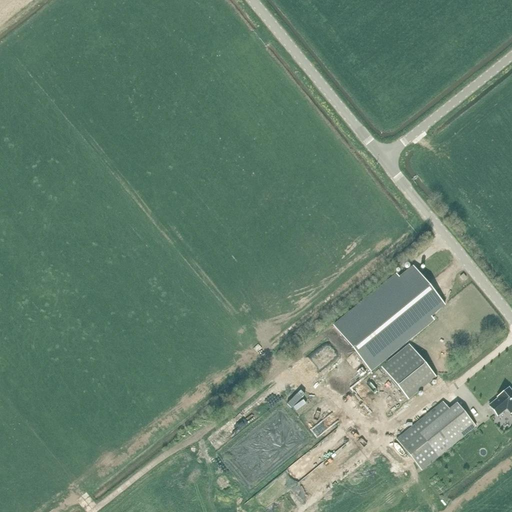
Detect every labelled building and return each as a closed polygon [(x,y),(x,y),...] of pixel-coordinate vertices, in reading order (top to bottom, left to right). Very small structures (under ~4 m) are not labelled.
[(334,327),(370,371),(433,319),(431,317),(435,314),(445,306),(413,267),(399,278),(397,276),(334,327)] [(409,345),(381,368),(408,400),(436,378),(409,345)] [(352,384),(355,379),(349,375),(346,380),(352,384)] [(498,399),(489,406),(497,417),(506,409),(510,414),(511,413),(511,392),(509,388),(497,398),(498,399)] [(476,427),(456,403),(449,410),(442,402),(396,440),(421,471),(476,427)] [(262,438),(258,444),(266,449),(269,443),(262,438)] [(411,484),(417,493),(401,505),(406,511),(413,511),(436,495),(422,475),(411,484)] [(311,493),(301,500),(304,504),(314,497),(311,493)]
